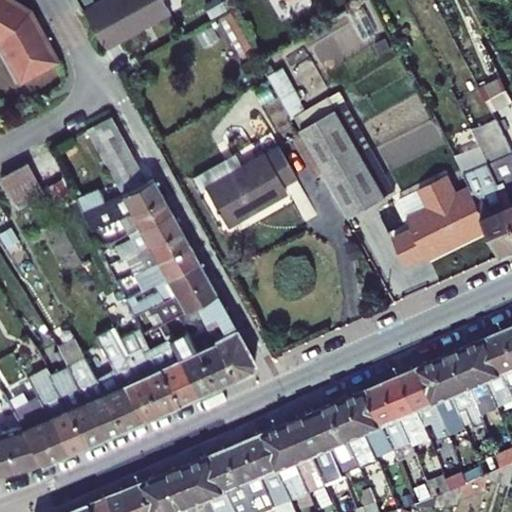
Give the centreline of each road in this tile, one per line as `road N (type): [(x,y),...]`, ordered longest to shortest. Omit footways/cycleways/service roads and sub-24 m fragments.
road 1 (residential): [(283,391),(102,77)]
road 2 (residential): [(283,391),(0,507)]
road 3 (residential): [(511,290),(283,391)]
road 4 (residential): [(0,149),(70,112),(102,77)]
